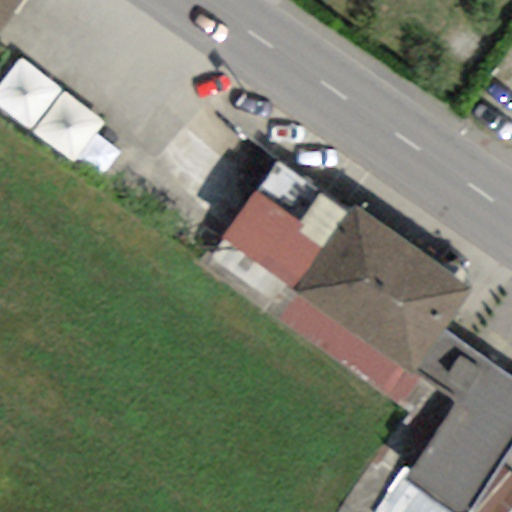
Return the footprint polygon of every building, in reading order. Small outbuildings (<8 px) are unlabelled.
[(0,0),(0,21),(15,0),(0,0)] [(22,68),(0,99),(0,117),(79,173),(109,129),(22,68)] [(346,206),(279,157),(220,228),(300,287),(277,317),(396,401),(419,372),(411,366),(440,324),(470,281),(354,198),(346,206)] [(467,511),(511,447),(511,372),(440,324),(411,366),(419,372),(452,395),(400,471),(459,511),(467,511)] [(511,511),(511,484),(491,511),(511,511)]
